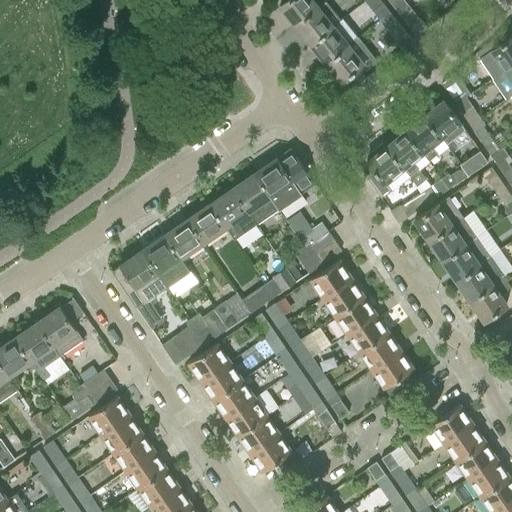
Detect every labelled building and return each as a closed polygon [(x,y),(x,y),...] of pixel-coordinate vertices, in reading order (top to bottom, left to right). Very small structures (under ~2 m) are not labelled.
[(294,25),(294,26),(317,8),(310,0),(286,0),(279,6),(280,7),(281,7),(295,25),(294,25)] [(386,0),(394,8),(404,0),(403,0),(386,0)] [(404,0),(394,8),(403,20),(413,12),(404,0)] [(317,8),(294,26),(295,26),(296,26),(310,43),(309,44),(309,45),(332,27),(324,17),(331,11),(324,2),(317,8)] [(371,11),(379,20),(389,12),(381,3),(371,11)] [(389,12),(379,20),(402,49),(412,41),(389,12)] [(324,63),(325,63),(347,46),(357,38),(342,19),(332,27),(309,45),(310,45),(311,44),(325,62),(324,63)] [(475,54),(489,75),(492,78),(511,64),(511,34),(510,36),(505,30),(475,54)] [(357,38),(347,46),(354,55),(364,46),(357,38)] [(347,46),(325,63),(325,64),(326,63),(340,81),(340,82),(340,83),(364,64),(363,63),(362,64),(354,55),(347,46)] [(506,99),(511,94),(511,64),(492,78),(506,99)] [(451,77),(441,85),(454,104),(465,97),(469,94),(457,77),(453,80),(451,77)] [(465,97),(454,104),(461,114),(472,107),(465,97)] [(442,100),(423,115),(441,137),(446,144),(465,129),(442,100)] [(411,125),(404,131),(421,153),(428,161),(437,153),(447,145),(446,144),(441,137),(423,115),(422,116),(419,113),(409,121),(411,125)] [(475,134),(481,144),(490,138),(484,128),(475,134)] [(404,131),(385,146),(402,168),(409,175),(428,161),(421,153),(404,131)] [(490,138),(481,144),(490,158),(495,165),(504,159),(508,156),(503,149),(501,147),(498,150),(490,138)] [(372,169),(365,175),(380,197),(390,190),(409,175),(402,168),(385,146),(384,146),(382,143),(371,152),(374,155),(366,161),(372,169)] [(277,158),(277,156),(275,157),(276,158),(255,173),(254,172),(253,172),(277,207),(278,209),(300,194),(299,192),(314,182),(291,148),(277,158)] [(479,151),(459,165),(461,167),(462,169),(463,171),(467,176),(486,163),(479,151)] [(511,170),(504,159),(495,165),(502,175),(509,185),(511,182),(511,170)] [(461,167),(449,176),(450,177),(455,184),(467,176),(463,171),(462,169),(461,167)] [(231,187),(231,188),(254,223),(277,207),(253,172),(253,173),(254,174),(232,188),(231,187)] [(494,174),(486,179),(496,194),(504,189),(494,174)] [(429,186),(420,193),(427,203),(436,197),(447,190),(440,179),(429,186)] [(209,202),(208,203),(224,226),(232,238),(254,223),(231,188),(230,188),(231,189),(210,204),(209,202)] [(504,189),(496,194),(503,205),(503,211),(506,215),(511,211),(511,198),(505,188),(504,189)] [(427,203),(420,193),(391,212),(398,223),(427,203)] [(414,219),(428,240),(462,217),(448,196),(414,219)] [(186,218),(202,241),(224,226),(208,203),(208,204),(187,219),(186,218)] [(428,240),(442,259),(475,236),(462,217),(428,240)] [(164,233),(163,234),(179,257),(202,241),(186,218),(185,218),(186,220),(165,234),(164,233)] [(475,236),(442,259),(456,280),(489,257),(499,250),(486,230),(476,237),(475,236)] [(307,244),(314,254),(334,241),(327,231),(307,244)] [(142,248),(141,249),(166,285),(174,297),(196,282),(179,257),(163,234),(164,235),(142,250),(142,248)] [(334,241),(314,254),(321,264),(341,251),(334,241)] [(166,285),(141,249),(141,250),(120,265),(119,264),(118,265),(119,266),(112,270),(111,269),(110,270),(135,306),(166,285)] [(456,280),(469,299),(503,276),(489,257),(456,280)] [(310,279),(322,297),(350,278),(338,260),(310,279)] [(290,263),(284,268),(293,282),(300,278),(290,263)] [(284,268),(272,276),(282,290),(293,282),(284,268)] [(503,276),(469,299),(483,320),(484,320),(490,329),(503,321),(496,311),(506,304),(500,295),(510,288),(503,276)] [(322,297),(334,315),(363,295),(350,278),(322,297)] [(257,289),(241,300),(249,313),(266,301),(257,289)] [(224,301),(214,308),(221,318),(230,312),(236,321),(249,313),(241,300),(236,293),(224,301)] [(334,315),(346,333),(375,313),(363,295),(334,315)] [(36,321),(59,356),(83,340),(70,321),(83,312),(72,296),(71,297),(72,298),(60,306),(59,305),(58,306),(59,307),(37,322),(36,321)] [(274,304),(265,309),(274,322),(282,316),(274,304)] [(230,312),(221,318),(227,328),(236,321),(230,312)] [(261,312),(252,318),(260,331),(270,325),(261,312)] [(198,313),(185,322),(188,326),(195,336),(208,327),(198,313)] [(346,333),(359,351),(387,331),(375,313),(346,333)] [(14,336),(13,337),(29,360),(43,380),(49,376),(44,369),(43,367),(59,356),(36,321),(31,321),(25,325),(24,329),(25,330),(15,337),(14,336)] [(195,336),(168,354),(174,364),(182,359),(202,346),(221,332),(214,323),(208,327),(195,336)] [(188,326),(161,345),(168,354),(195,336),(188,326)] [(290,345),(289,346),(301,363),(310,358),(330,344),(318,326),(298,340),(290,345)] [(290,327),(281,333),(289,346),(290,345),(298,340),(290,327)] [(359,351),(371,369),(399,350),(387,331),(359,351)] [(277,336),(268,343),(276,354),(285,348),(277,336)] [(0,365),(7,375),(29,360),(13,337),(14,338),(0,347),(0,365)] [(188,362),(199,380),(228,360),(216,343),(188,362)] [(285,348),(276,354),(285,368),(294,361),(285,348)] [(399,350),(371,369),(384,388),(409,371),(413,369),(399,350)] [(310,358),(301,363),(314,381),(322,376),(310,358)] [(199,380),(212,398),(240,378),(228,360),(199,380)] [(289,373),(301,391),(310,385),(298,367),(289,373)] [(83,383),(90,393),(109,379),(103,369),(83,383)] [(409,371),(384,388),(390,397),(415,380),(409,371)] [(322,376),(314,381),(322,394),(331,389),(322,376)] [(212,398),(225,417),(253,397),(240,378),(212,398)] [(109,379),(90,393),(96,403),(116,389),(109,379)] [(83,383),(70,392),(72,396),(74,399),(76,402),(86,395),(93,405),(96,403),(90,393),(83,383)] [(301,391),(313,409),(322,402),(310,385),(301,391)] [(74,399),(62,408),(70,420),(93,405),(86,395),(76,402),(74,399)] [(88,415),(99,433),(128,413),(116,396),(88,415)] [(225,417),(237,434),(265,415),(253,397),(225,417)] [(337,400),(330,405),(339,418),(347,413),(348,412),(339,399),(338,400),(337,400)] [(322,402),(313,409),(316,414),(326,408),(322,402)] [(431,424),(420,431),(432,449),(443,442),(471,423),(459,404),(431,424)] [(326,409),(317,415),(326,428),(334,422),(326,409)] [(39,412),(29,418),(36,428),(46,422),(39,412)] [(99,433),(111,450),(140,431),(128,413),(99,433)] [(237,434),(249,452),(278,433),(265,415),(237,434)] [(46,422),(36,428),(43,438),(48,435),(49,434),(53,432),(46,422)] [(443,442),(456,460),(484,441),(471,423),(443,442)] [(111,450),(124,469),(152,449),(140,431),(111,450)] [(278,433),(249,452),(262,472),(276,462),(283,472),(303,459),(296,449),(291,452),(278,433)] [(51,441),(42,447),(54,465),(63,459),(51,441)] [(456,460),(468,478),(496,458),(484,441),(456,460)] [(389,452),(380,458),(389,470),(397,464),(398,464),(408,457),(400,445),(389,452)] [(6,449),(0,453),(0,460),(3,465),(13,459),(6,449)] [(124,469),(136,487),(165,467),(152,449),(124,469)] [(37,450),(29,456),(38,470),(44,466),(45,465),(46,464),(37,450)] [(468,478),(480,496),(508,477),(496,458),(468,478)] [(375,462),(366,468),(374,480),(383,474),(375,462)] [(66,463),(57,469),(65,482),(75,476),(66,463)] [(136,487),(149,505),(177,486),(165,467),(136,487)] [(51,472),(43,478),(53,492),(60,487),(61,487),(62,487),(52,472),(51,472)] [(75,476),(65,482),(73,493),(78,500),(87,494),(82,487),(81,485),(75,476)] [(480,496),(491,511),(492,511),(511,499),(511,482),(508,477),(480,496)] [(407,478),(398,484),(405,495),(414,488),(407,478)] [(393,485),(384,491),(392,502),(400,496),(393,485)] [(149,505),(153,511),(177,511),(190,503),(177,486),(149,505)] [(60,487),(53,492),(61,505),(69,500),(69,499),(70,499),(62,487),(61,487),(60,487)] [(414,488),(405,495),(415,509),(424,503),(414,488)] [(5,499),(0,501),(0,511),(24,511),(27,510),(15,493),(5,499)] [(302,511),(337,511),(326,496),(302,511)] [(400,496),(392,502),(398,511),(406,511),(409,510),(400,496)] [(511,511),(511,499),(492,511),(511,511)] [(99,511),(91,500),(82,506),(85,511),(99,511)] [(177,511),(195,511),(190,503),(177,511)]
